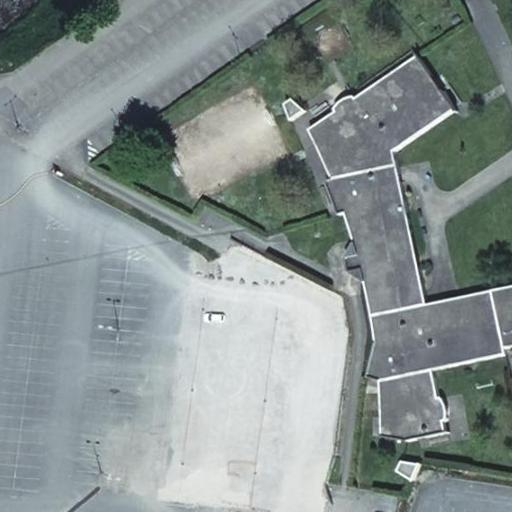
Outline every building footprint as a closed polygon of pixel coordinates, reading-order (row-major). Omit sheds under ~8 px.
[(511,286),(429,305),(397,152),(458,111),(421,56),(358,99),(357,97),(345,102),(337,111),(338,113),(312,131),(333,181),(329,182),(341,216),(347,214),(360,255),(350,258),(349,260),(351,272),(354,274),(364,272),(373,309),(378,343),(370,378),(383,384),(384,409),(384,438),(409,442),(419,440),(418,434),(428,432),(429,438),(448,434),(446,423),(449,422),(450,418),(450,411),(449,407),(446,401),(444,398),(441,399),(435,371),(508,355),(507,350),(511,348),(511,286)] [(287,105),(293,122),(308,112),(295,100),(287,105)] [(316,326),(319,308),(288,302),(286,290),(286,288),(217,280),(193,465),(247,472),(262,474),(296,479),(317,326),(316,326)] [(422,465),(404,462),(399,472),(415,481),(422,465)] [(261,484),(262,474),(247,472),(246,481),(261,484)]
